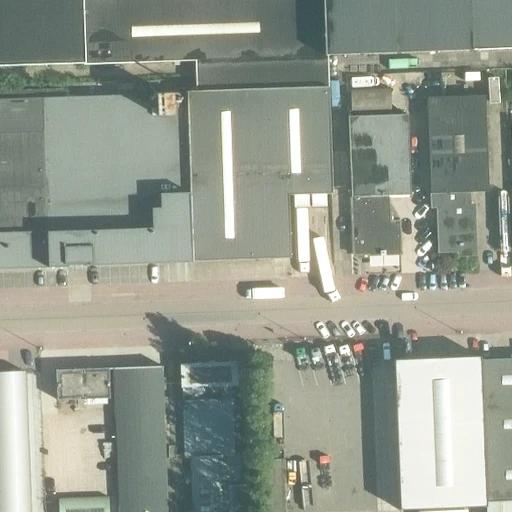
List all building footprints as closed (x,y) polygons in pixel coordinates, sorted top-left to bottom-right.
[(511,0),(0,0),(0,67),(75,65),(195,61),(196,83),(328,78),(328,57),(511,50),(511,0)] [(390,88),(350,90),(351,112),(391,111),(390,88)] [(43,101),(48,265),(49,265),(49,270),(100,268),(129,266),(182,265),(193,265),(292,261),(289,198),(333,197),(329,89),(187,94),(187,97),(163,97),(121,97),(43,101)] [(485,98),(427,100),(431,194),(430,198),(431,210),(438,210),(439,254),(459,254),(459,249),(475,249),(474,207),(470,207),(469,194),(489,194),(485,98)] [(0,271),(35,270),(35,266),(48,265),(43,101),(0,102),(0,271)] [(348,119),(352,199),(354,259),(399,257),(398,223),(388,224),(387,198),(411,197),(408,117),(348,119)] [(511,360),(481,362),(480,359),(393,362),(399,511),(412,511),(486,509),(486,505),(511,504),(511,360)] [(233,362),(177,365),(177,389),(179,389),(181,389),(182,407),(183,407),(185,460),(189,460),(191,511),(250,511),(249,486),(257,485),(255,453),(233,454),(230,387),(234,387),(233,362)] [(163,368),(113,370),(113,371),(114,371),(119,511),(167,511),(166,489),(162,369),(163,369),(163,368)] [(108,370),(82,371),(83,401),(110,400),(108,370)] [(83,401),(82,371),(56,372),(57,402),(83,401)] [(32,511),(27,376),(0,377),(0,511),(32,511)] [(56,501),(56,511),(106,511),(106,499),(56,501)]
